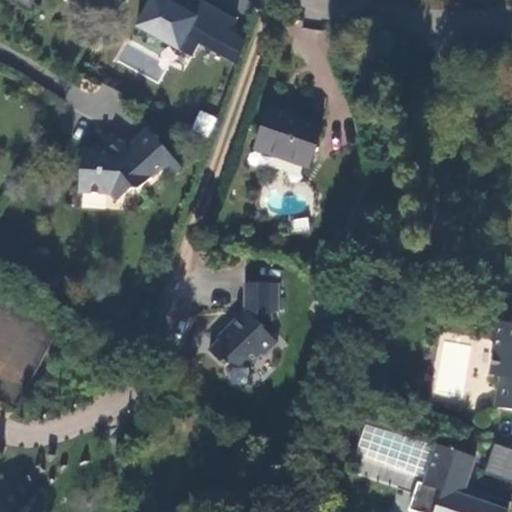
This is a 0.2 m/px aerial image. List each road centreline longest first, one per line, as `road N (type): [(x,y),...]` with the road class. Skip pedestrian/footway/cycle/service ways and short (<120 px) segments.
road 1 (residential): [(271,0),(145,371),(125,398),(89,420),(59,430),(0,427)]
road 2 (tertiary): [(326,0),(411,20),(511,21)]
